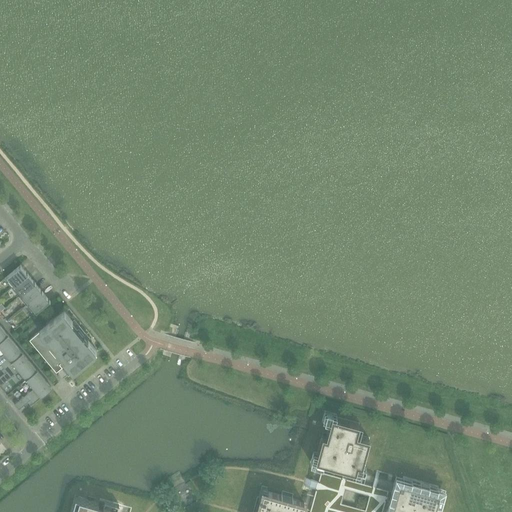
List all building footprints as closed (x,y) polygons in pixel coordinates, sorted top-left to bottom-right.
[(4,278),(12,288),(27,275),(19,266),(4,278)] [(12,288),(19,296),(34,284),(27,275),(12,288)] [(19,296),(26,305),(41,293),(34,284),(19,296)] [(41,293),(26,305),(34,314),(49,302),(41,293)] [(30,339),(53,367),(57,372),(70,361),(74,365),(80,360),(82,362),(81,362),(82,363),(97,351),(88,340),(87,341),(72,323),(73,322),(64,311),(30,339)] [(0,341),(8,335),(0,325),(0,341)] [(3,368),(3,369),(23,352),(22,352),(8,335),(0,341),(0,347),(5,353),(0,356),(0,365),(1,365),(3,368)] [(26,379),(26,380),(37,370),(22,353),(23,353),(23,352),(3,369),(4,368),(7,372),(0,377),(0,385),(19,370),(26,379)] [(37,370),(26,380),(26,379),(34,388),(15,404),(15,405),(18,408),(19,408),(30,400),(33,403),(30,405),(31,406),(52,388),(37,371),(38,370),(37,370)] [(316,460),(355,471),(357,463),(362,465),(369,438),(356,435),(359,424),(332,417),(327,437),(323,436),(316,459),(317,460),(316,460)] [(399,481),(393,504),(390,511),(433,511),(434,509),(432,509),(432,506),(435,507),(439,492),(399,481)] [(301,511),(304,502),(292,499),(293,497),(292,497),(291,499),(281,496),(282,494),(281,496),(265,492),(264,497),(261,496),(260,499),(262,499),(260,505),(260,504),(257,511),(301,511)] [(116,511),(119,505),(100,499),(99,503),(75,497),(71,511),(116,511)]
